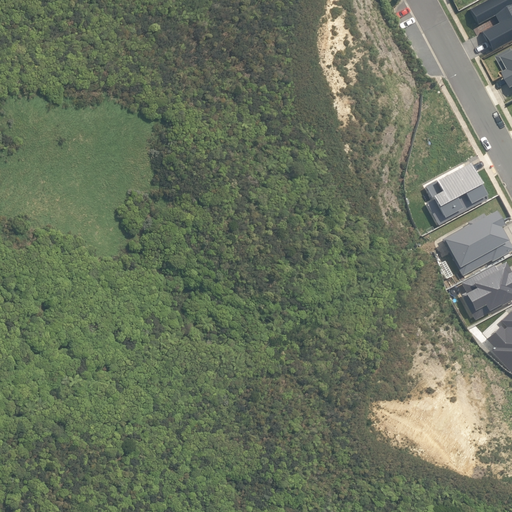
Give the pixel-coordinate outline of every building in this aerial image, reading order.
[(490,51),(511,38),(511,0),(484,0),(467,10),(475,25),(492,16),(496,23),(479,32),(490,51)] [(497,54),(511,83),(511,46),(497,54)] [(466,222),(439,236),(460,274),(488,258),(489,259),(511,247),(498,224),(499,223),(491,209),(482,213),(481,211),(465,220),(466,222)] [(503,260),(459,282),(463,291),(460,293),(469,310),(480,304),(483,311),(511,295),(511,267),(508,269),(503,260)] [(492,345),(489,347),(511,373),(511,305),(499,318),(504,324),(502,327),(498,323),(484,336),(492,345)]
